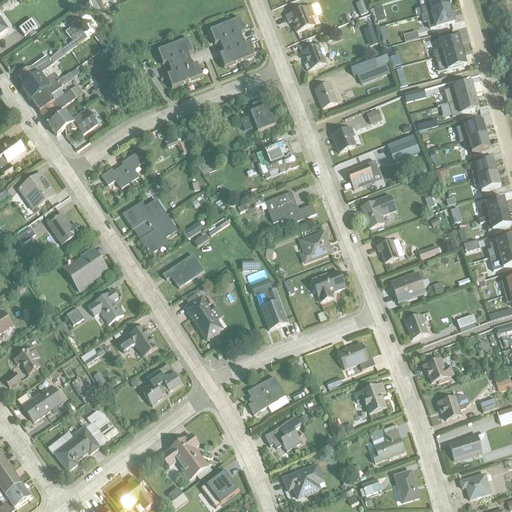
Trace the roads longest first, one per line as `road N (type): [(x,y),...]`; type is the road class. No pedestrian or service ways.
road 1 (residential): [(283,72),(378,315)]
road 2 (residential): [(70,172),(206,383)]
road 3 (residential): [(70,172),(149,121),(283,72)]
road 4 (residential): [(378,315),(446,511)]
road 5 (residential): [(60,502),(212,391)]
road 6 (residential): [(206,383),(378,315)]
road 7 (residential): [(466,0),(511,162)]
road 8 (residential): [(212,391),(253,465),(267,511)]
